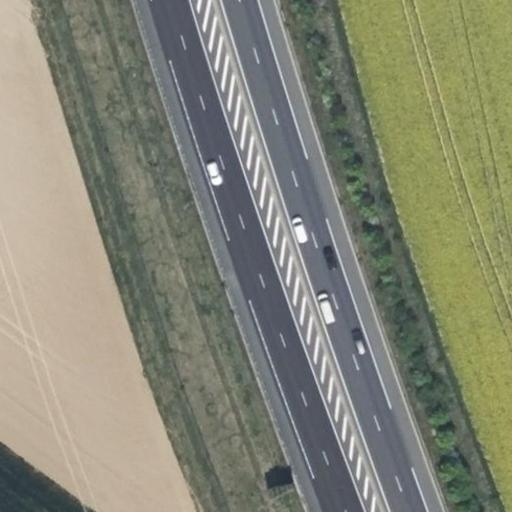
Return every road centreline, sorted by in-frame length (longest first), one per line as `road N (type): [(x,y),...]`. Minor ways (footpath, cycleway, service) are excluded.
road 1 (track): [(216,511),(41,0)]
road 2 (motorway): [(175,0),(350,511)]
road 3 (motorway): [(417,511),(244,0)]
